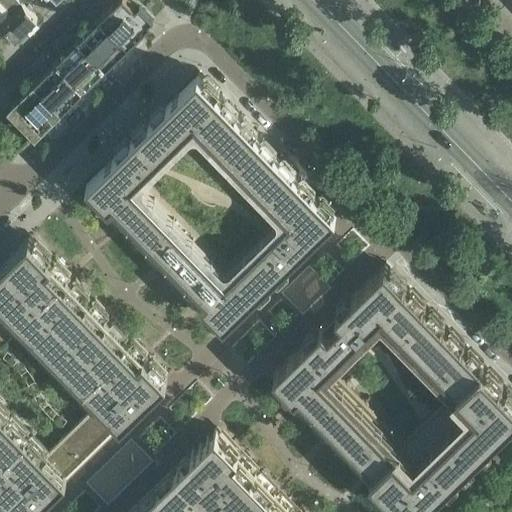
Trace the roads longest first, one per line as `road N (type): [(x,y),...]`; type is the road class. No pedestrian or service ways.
road 1 (residential): [(511,357),(204,39),(187,31)]
road 2 (tertiary): [(511,204),(308,0)]
road 3 (residential): [(16,187),(187,31)]
